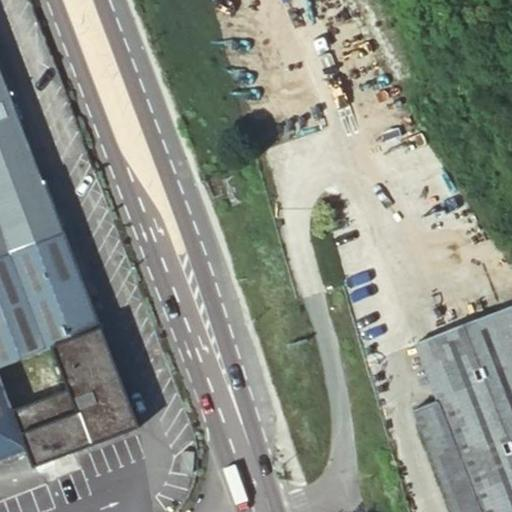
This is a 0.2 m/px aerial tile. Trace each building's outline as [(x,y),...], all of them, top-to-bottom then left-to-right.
[(0,66),(0,365),(49,346),(0,219),(0,146),(27,136),(0,66)] [(285,134),(267,86),(233,99),(250,146),(285,134)] [(0,461),(30,449),(31,449),(15,410),(16,410),(0,368),(55,348),(55,347),(56,346),(46,322),(62,316),(12,185),(34,175),(33,173),(41,170),(27,136),(0,146),(0,219),(49,346),(0,365),(0,461)] [(104,327),(47,179),(45,180),(41,170),(33,173),(34,175),(12,185),(62,316),(46,322),(56,346),(104,327)] [(265,196),(255,172),(242,177),(252,202),(265,196)] [(511,313),(509,306),(413,342),(435,399),(409,410),(424,448),(449,511),(490,511),(480,481),(498,474),(511,469),(511,313)] [(104,327),(56,346),(55,347),(55,348),(71,389),(16,410),(15,410),(31,449),(30,449),(37,466),(79,450),(102,442),(137,428),(142,425),(104,327)] [(71,389),(55,348),(0,368),(16,410),(71,389)] [(511,511),(511,469),(498,474),(480,481),(490,511),(511,511)]
